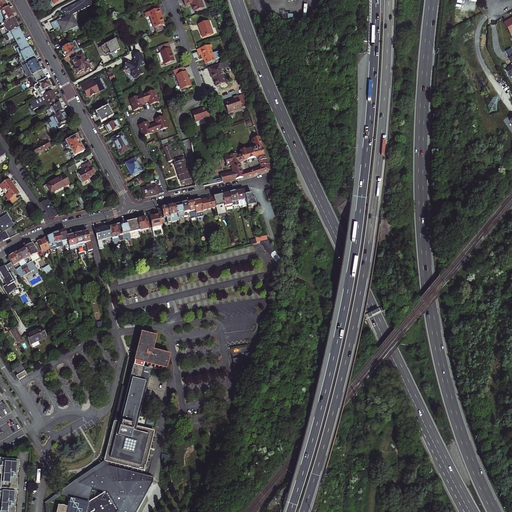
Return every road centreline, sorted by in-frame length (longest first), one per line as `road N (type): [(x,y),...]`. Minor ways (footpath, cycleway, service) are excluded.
road 1 (motorway): [(494,511),(449,395),(427,285),(420,137),(431,0)]
road 2 (trunk): [(303,511),(344,367),(372,218),(388,0)]
road 3 (trunk): [(375,0),(349,282),(290,511)]
road 4 (motorway): [(235,0),(406,380)]
road 5 (residential): [(130,208),(19,0)]
road 6 (residential): [(200,193),(179,117),(202,91),(170,1)]
road 7 (motorway): [(406,380),(472,511)]
road 8 (motorway): [(406,380),(462,511)]
